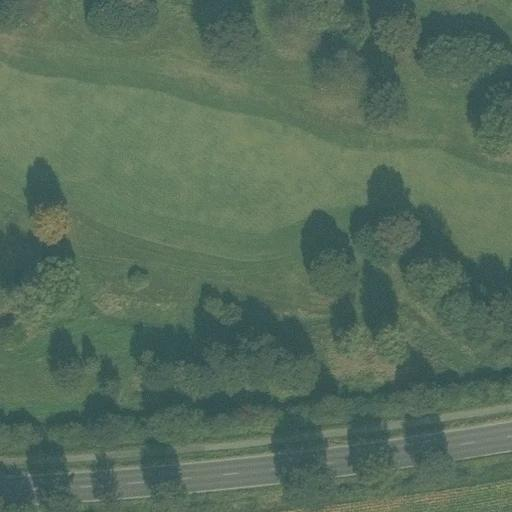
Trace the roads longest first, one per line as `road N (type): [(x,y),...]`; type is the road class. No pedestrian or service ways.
road 1 (unknown): [(0,422),(278,401),(511,367)]
road 2 (secondary): [(511,437),(219,477),(0,492)]
